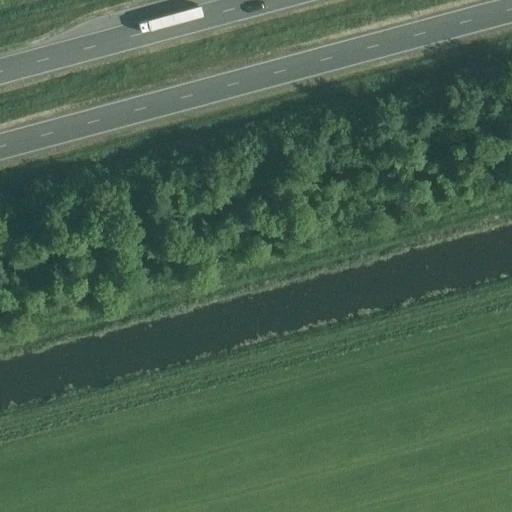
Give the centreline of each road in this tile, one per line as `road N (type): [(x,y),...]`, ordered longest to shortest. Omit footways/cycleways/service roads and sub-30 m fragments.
road 1 (trunk): [(0,149),(511,13)]
road 2 (trunk): [(273,0),(0,72)]
